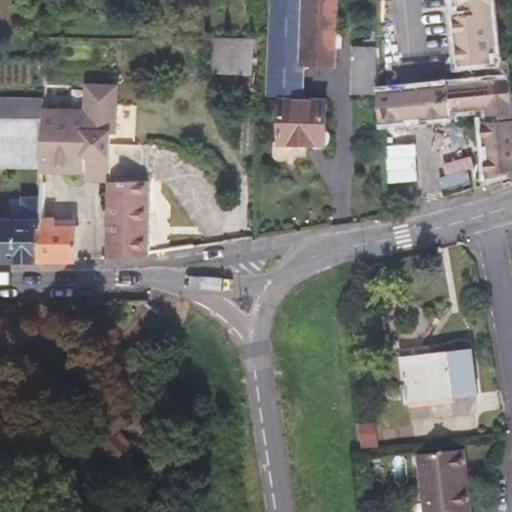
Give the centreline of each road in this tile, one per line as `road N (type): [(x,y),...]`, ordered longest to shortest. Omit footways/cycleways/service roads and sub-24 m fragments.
road 1 (tertiary): [(490,214),(325,252),(274,285)]
road 2 (tertiary): [(0,281),(194,282)]
road 3 (tertiary): [(257,337),(282,511)]
road 4 (residential): [(490,214),(511,332)]
